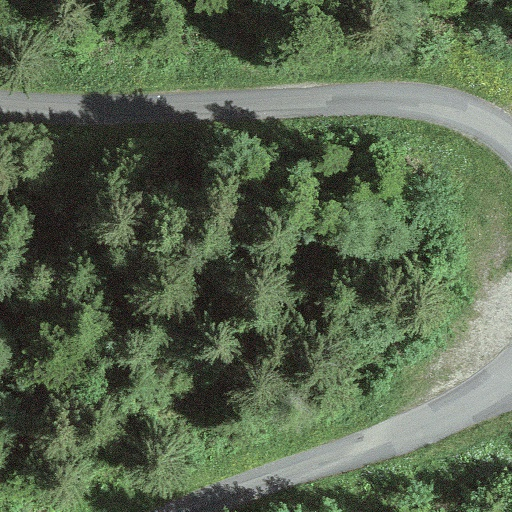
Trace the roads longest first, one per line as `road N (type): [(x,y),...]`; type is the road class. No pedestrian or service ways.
road 1 (unclassified): [(0,120),(379,97),(467,114),(511,142)]
road 2 (unclassified): [(511,374),(448,416),(179,511)]
